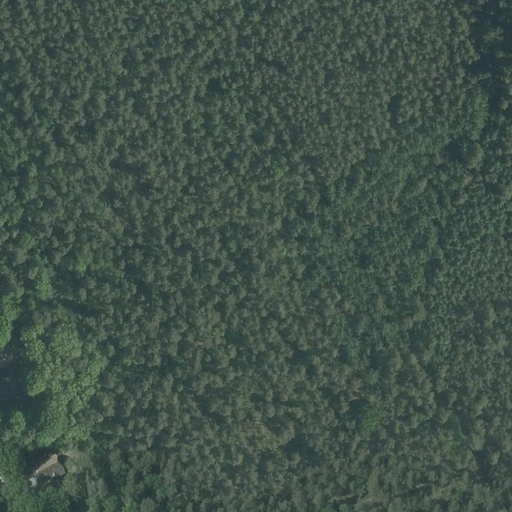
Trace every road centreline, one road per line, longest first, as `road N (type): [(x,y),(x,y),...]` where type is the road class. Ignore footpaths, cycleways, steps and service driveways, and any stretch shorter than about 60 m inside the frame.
road 1 (track): [(485,53),(62,399)]
road 2 (track): [(0,182),(226,0)]
road 3 (track): [(114,511),(0,271)]
road 4 (track): [(326,184),(224,0)]
